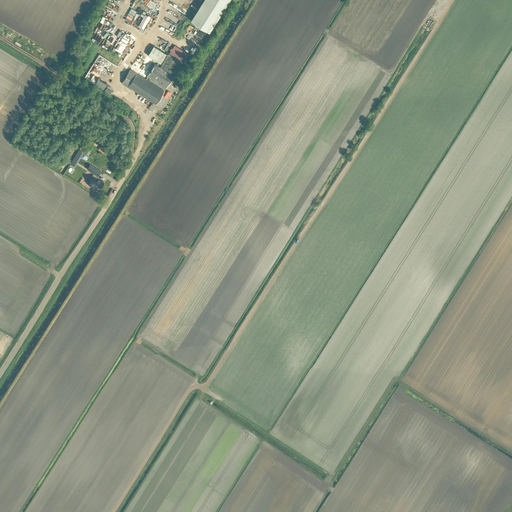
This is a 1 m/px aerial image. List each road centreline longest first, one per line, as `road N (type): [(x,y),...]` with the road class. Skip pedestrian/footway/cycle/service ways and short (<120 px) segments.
road 1 (track): [(450,0),(206,384),(189,391),(113,511)]
road 2 (unclassified): [(0,372),(143,135)]
road 3 (track): [(132,159),(126,117),(56,74)]
